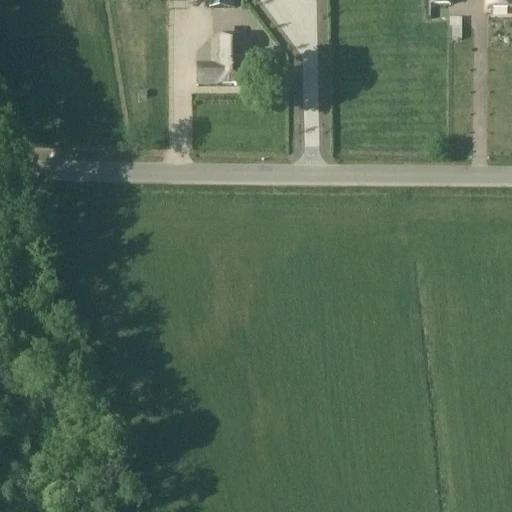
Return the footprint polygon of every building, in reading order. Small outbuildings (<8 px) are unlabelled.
[(234,11),(234,0),(209,0),(210,11),(234,11)] [(450,0),(428,0),(428,8),(450,8),(450,0)] [(511,0),(485,0),(486,12),(511,11),(511,0)] [(250,38),(213,38),(213,70),(196,70),(196,91),(250,91),(250,38)] [(265,53),(265,67),(278,67),(278,53),(265,53)] [(280,127),(319,125),(317,80),(278,81),(280,127)]
